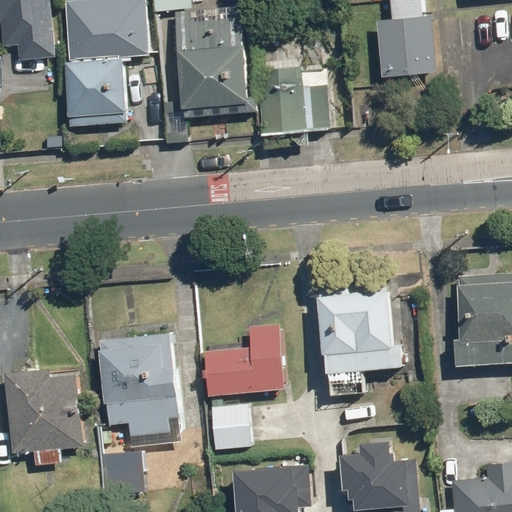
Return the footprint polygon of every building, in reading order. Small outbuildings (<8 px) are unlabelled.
[(58,55),(53,0),(0,0),(0,21),(3,21),(5,46),(21,45),(22,58),(58,55)] [(69,0),(74,54),(154,48),(150,0),(69,0)] [(193,7),(192,0),(156,0),(157,10),(193,7)] [(252,101),(242,4),(179,10),(189,107),(252,101)] [(442,72),(437,15),(380,20),(386,77),(442,72)] [(129,112),(126,56),(69,61),(73,116),(129,112)] [(334,128),(327,67),(305,69),(305,64),(259,68),(265,133),(334,128)] [(185,102),(171,102),(172,140),(196,139),(196,127),(186,127),(185,102)] [(511,270),(461,274),(465,331),(456,332),(459,364),(511,359),(511,270)] [(392,278),(325,285),(335,384),(369,380),(368,369),(401,366),(392,278)] [(255,346),(207,351),(212,395),(287,388),(281,323),(253,326),(255,346)] [(172,332),(102,340),(112,423),(131,421),(134,446),(185,439),(172,332)] [(90,362),(17,366),(22,449),(44,448),(45,459),(70,458),(69,445),(94,443),(90,362)] [(250,403),(214,406),(217,448),(253,445),(250,403)] [(351,452),(354,496),(361,495),(362,505),(376,503),(376,511),(428,511),(427,498),(422,498),(418,456),(397,457),(395,439),(370,441),(370,451),(351,452)] [(144,449),(103,453),(107,492),(147,489),(144,449)] [(239,466),(244,511),(297,511),(298,511),(308,511),(307,498),(320,497),(316,458),(239,466)] [(511,511),(511,460),(488,462),(489,476),(454,479),(456,511),(511,511)] [(40,511),(23,490),(6,491),(6,511),(40,511)]
